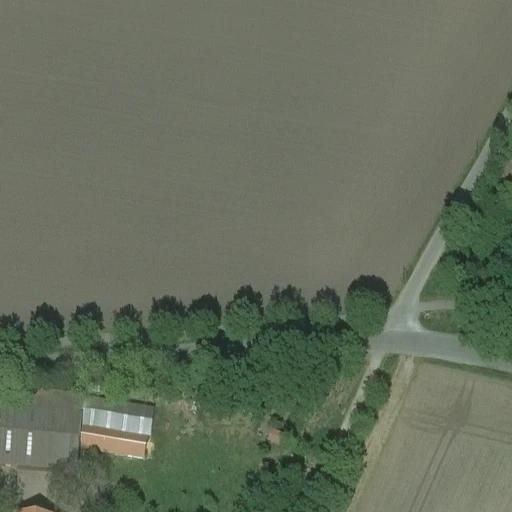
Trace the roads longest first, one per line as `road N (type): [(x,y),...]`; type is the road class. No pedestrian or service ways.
road 1 (unclassified): [(0,369),(389,338)]
road 2 (unclassified): [(389,338),(511,128)]
road 3 (track): [(313,511),(389,338)]
road 4 (unclassified): [(389,338),(511,360)]
